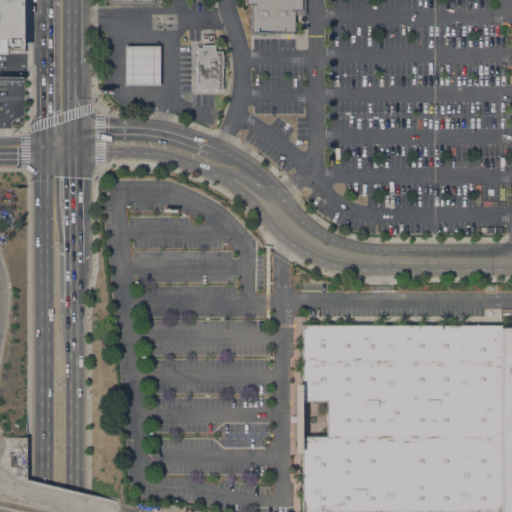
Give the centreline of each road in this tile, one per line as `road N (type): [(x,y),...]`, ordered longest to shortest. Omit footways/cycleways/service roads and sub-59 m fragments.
road 1 (primary): [(44,147),(44,511)]
road 2 (residential): [(511,258),(360,257),(320,247),(290,227),(257,186),(212,156)]
road 3 (primary): [(73,511),(73,307)]
road 4 (primary): [(44,0),(44,147)]
road 5 (primary): [(72,139),(71,13)]
road 6 (primary): [(73,263),(72,139)]
